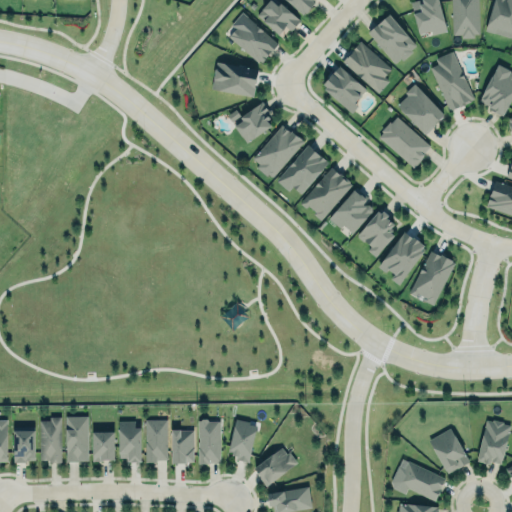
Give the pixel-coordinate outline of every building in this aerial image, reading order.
[(256,14),(267,0),(277,0),(300,20),(291,30),(288,28),(281,36),(256,14)] [(286,0),(292,5),(293,5),(302,14),(304,11),(305,12),(308,9),(308,8),(314,2),(312,0),(286,0)] [(410,1),(413,0),(438,0),(446,30),(431,34),(430,31),(418,33),(410,1)] [(451,0),(477,0),(478,33),(473,33),(473,36),(462,37),(462,33),(452,33),(451,0)] [(511,0),(492,0),(485,31),(511,37),(511,0)] [(223,33),(257,64),(277,41),(240,6),(234,12),(226,20),(223,33)] [(394,64),(416,46),(388,13),(367,32),(394,64)] [(377,92),(388,80),(383,76),(391,67),(359,41),(341,62),(377,92)] [(429,66),(449,110),(473,99),(451,51),(435,58),(437,64),(429,66)] [(253,96),(257,69),(216,61),(211,88),(253,96)] [(502,114),(511,94),(511,71),(496,64),(478,102),(502,114)] [(320,87),(350,110),(366,88),(337,65),(320,87)] [(444,115),(415,84),(395,103),(423,134),(444,115)] [(227,113),(244,142),(274,125),(260,102),(243,112),(240,106),(227,113)] [(394,114),(429,144),(410,166),(375,136),(394,114)] [(281,122),(250,158),(257,164),(255,167),(266,176),(268,174),(270,176),(273,176),(304,140),(290,128),(289,130),(281,122)] [(306,140),(273,178),(286,190),(291,185),(299,192),(328,160),(306,140)] [(511,149),(503,175),(511,178),(511,149)] [(319,219),(351,184),(332,166),(299,201),(319,219)] [(492,176),(511,182),(511,214),(482,204),(492,176)] [(372,209),(364,201),(367,197),(356,186),(327,217),(339,228),(343,224),(351,232),(372,209)] [(394,234),(389,230),(395,223),(379,208),(355,235),(376,254),(394,234)] [(403,232),(412,238),(413,237),(424,245),(421,250),(423,252),(398,285),(389,278),(393,273),(387,269),(385,272),(378,266),(403,232)] [(430,251),(408,292),(431,304),(453,262),(451,261),(451,260),(440,254),(439,255),(430,251)] [(66,461),(65,415),(87,415),(88,460),(66,461)] [(60,417),(39,418),(39,461),(61,461),(60,417)] [(166,460),(166,418),(144,419),(145,461),(166,460)] [(197,420),(200,420),(201,418),(205,418),(208,420),(219,420),(219,461),(209,461),(209,462),(206,462),(206,463),(198,463),(198,441),(198,436),(197,436),(197,420)] [(476,459),(501,465),(510,423),(485,418),(476,459)] [(226,455),(248,459),(256,423),(234,419),(226,455)] [(140,427),(141,461),(127,461),(127,457),(118,457),(118,420),(134,420),(134,427),(140,427)] [(427,437),(446,471),(469,458),(449,424),(427,437)] [(12,430),(12,462),(25,462),(25,460),(29,460),(29,459),(34,459),(34,429),(12,430)] [(193,429),(170,429),(170,462),(192,462),(193,429)] [(92,432),(114,432),(114,460),(92,461),(92,432)] [(253,467),(258,475),(257,476),(265,485),(268,483),(269,484),(298,461),(289,450),(286,452),(281,446),(253,467)] [(406,489),(435,500),(444,475),(399,459),(389,487),(405,492),(406,489)] [(281,511),(311,507),(307,486),(268,492),(271,511),(281,511)] [(398,502),(405,503),(405,502),(413,502),(437,504),(436,511),(394,511),(395,509),(397,509),(398,502)]
